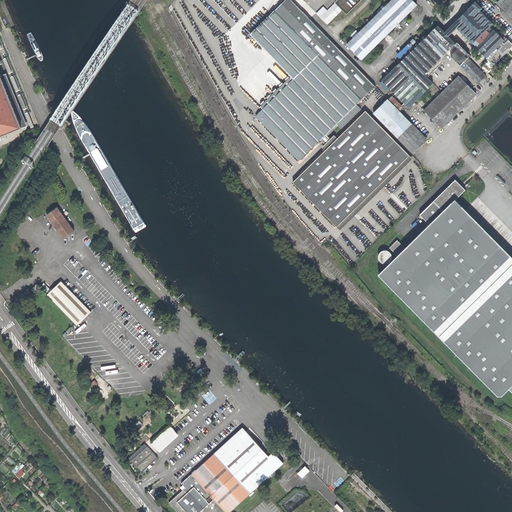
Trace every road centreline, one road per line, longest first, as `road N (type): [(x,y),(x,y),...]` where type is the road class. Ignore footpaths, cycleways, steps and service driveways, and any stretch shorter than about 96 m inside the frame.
road 1 (secondary): [(0,322),(147,511)]
road 2 (unclassified): [(322,0),(309,12),(370,75),(432,14),(419,0)]
